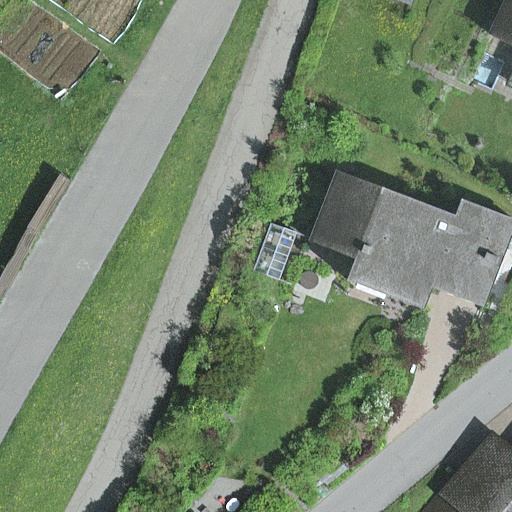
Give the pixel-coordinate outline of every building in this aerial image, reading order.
[(511,0),(505,0),(489,35),(511,45),(511,73),(508,83),(511,85),(511,0)] [(430,287),(434,274),(487,295),(511,230),(511,220),(461,201),(455,218),(337,172),(315,230),(359,247),(355,259),(347,281),(422,309),(430,287)] [(271,224),(253,273),(278,282),(296,234),(271,224)] [(355,259),(359,247),(315,230),(310,242),(355,259)] [(482,308),(487,295),(434,274),(430,287),(482,308)] [(511,511),(511,469),(486,447),(446,492),(468,511),(511,511)] [(468,511),(446,492),(428,511),(468,511)]
